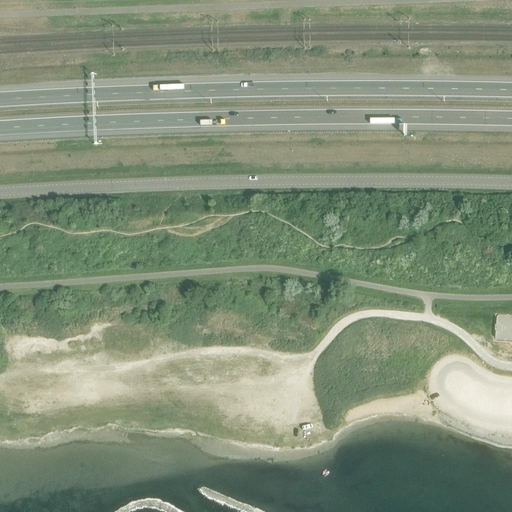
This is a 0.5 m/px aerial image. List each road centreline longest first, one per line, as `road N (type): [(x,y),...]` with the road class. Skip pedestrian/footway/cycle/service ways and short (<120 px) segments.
road 1 (unclassified): [(0,193),(242,182),(511,184)]
road 2 (trunk): [(511,90),(0,100)]
road 3 (trunk): [(0,128),(511,119)]
